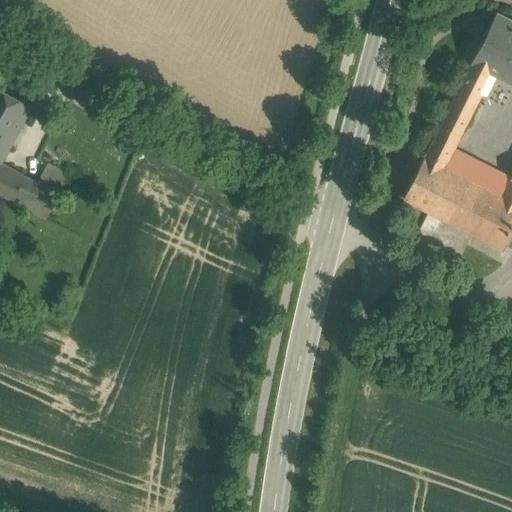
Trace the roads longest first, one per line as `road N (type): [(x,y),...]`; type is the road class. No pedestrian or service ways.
road 1 (unclassified): [(0,36),(153,133),(327,221)]
road 2 (tertiary): [(327,221),(268,511)]
road 3 (tertiary): [(388,0),(327,221)]
road 4 (unknown): [(327,221),(480,282)]
